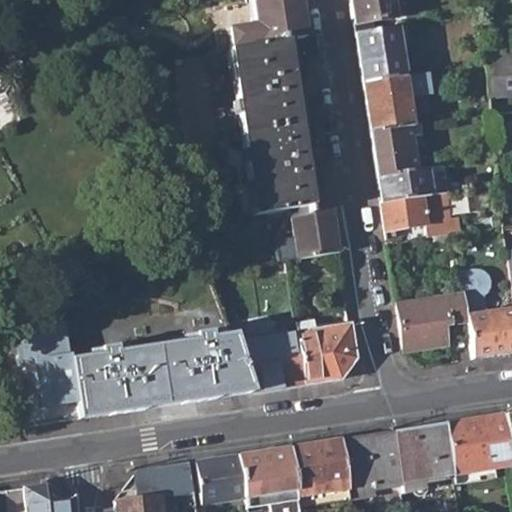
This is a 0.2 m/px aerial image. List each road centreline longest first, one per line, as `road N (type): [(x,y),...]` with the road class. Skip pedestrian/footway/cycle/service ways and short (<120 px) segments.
road 1 (residential): [(323,0),(387,404)]
road 2 (residential): [(387,404),(81,449)]
road 3 (residential): [(511,384),(387,404)]
